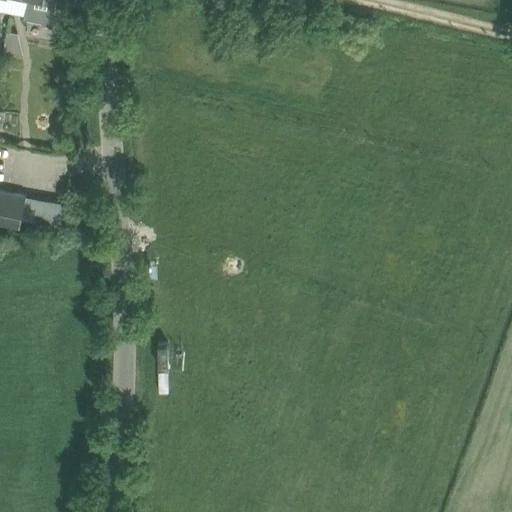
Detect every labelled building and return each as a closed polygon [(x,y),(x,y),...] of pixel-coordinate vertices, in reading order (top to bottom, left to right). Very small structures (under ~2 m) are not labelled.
[(0,0),(0,8),(26,13),(28,0),(0,0)] [(62,26),(67,0),(28,0),(26,13),(25,17),(42,21),(42,22),(62,26)] [(5,52),(20,52),(19,31),(5,32),(5,52)] [(338,54),(215,31),(209,66),(332,89),(338,54)] [(0,221),(21,226),(27,194),(0,189),(0,221)] [(215,224),(214,235),(230,238),(231,239),(232,236),(252,240),(252,242),(277,247),(280,227),(283,208),(268,205),(259,203),(259,205),(259,209),(221,202),(221,201),(219,201),(215,224)] [(317,247),(310,286),(332,290),(338,251),(317,247)] [(267,288),(262,305),(315,322),(320,304),(267,288)] [(190,342),(184,376),(215,381),(216,378),(229,381),(233,359),(232,358),(219,356),(222,337),(233,339),(240,308),(219,304),(220,301),(199,298),(194,328),(191,327),(189,341),(190,342)]
